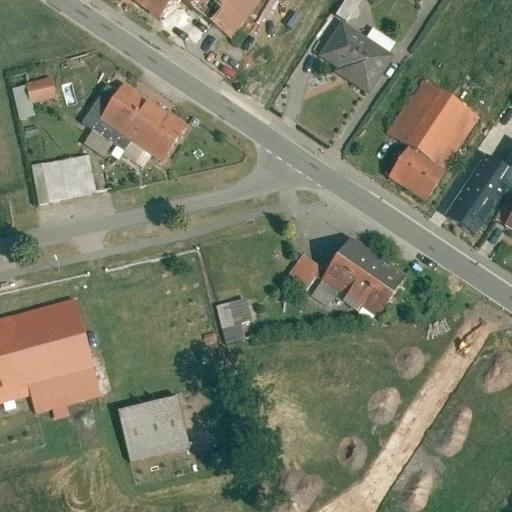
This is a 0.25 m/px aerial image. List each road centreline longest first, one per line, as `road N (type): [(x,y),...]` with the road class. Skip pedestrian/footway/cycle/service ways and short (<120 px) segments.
road 1 (unclassified): [(275,146),(232,200),(0,253)]
road 2 (tertiary): [(502,297),(275,146)]
road 3 (residential): [(502,297),(344,511)]
road 4 (tertiary): [(275,146),(70,0)]
